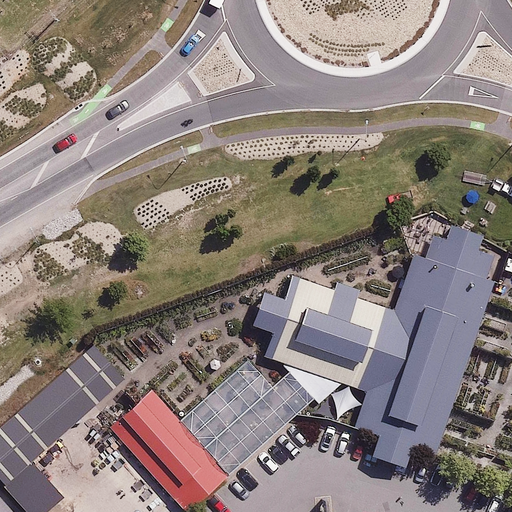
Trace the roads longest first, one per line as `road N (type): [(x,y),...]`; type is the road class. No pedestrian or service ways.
road 1 (trunk): [(336,81),(243,100),(75,156)]
road 2 (trunk): [(75,156),(190,47),(220,0)]
road 3 (primary): [(511,101),(384,78)]
road 4 (trunk): [(336,81),(275,51),(245,0)]
